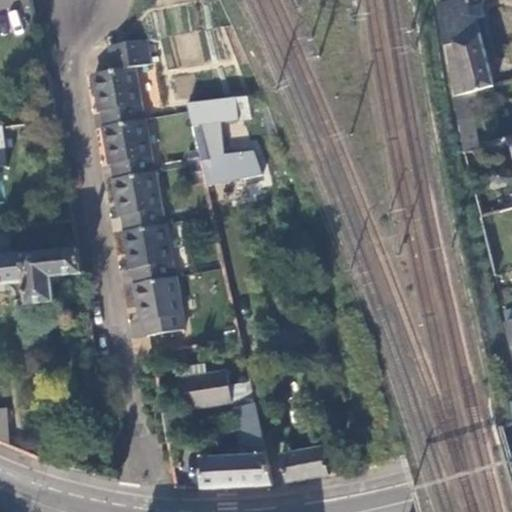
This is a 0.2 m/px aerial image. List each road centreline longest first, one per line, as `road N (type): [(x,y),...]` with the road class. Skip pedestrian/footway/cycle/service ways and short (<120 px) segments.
road 1 (residential): [(151,511),(64,24),(83,0)]
road 2 (primary): [(511,459),(321,511)]
